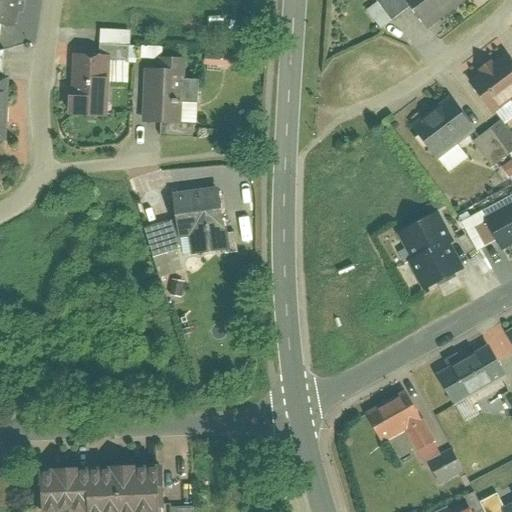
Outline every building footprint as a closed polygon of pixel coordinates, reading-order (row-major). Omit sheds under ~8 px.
[(21,0),(0,0),(0,30),(19,32),(21,0)] [(411,0),(432,28),(469,0),(411,0)] [(511,46),(511,45),(469,78),(497,114),(511,102),(511,46)] [(153,67),(162,67),(162,47),(141,47),(141,58),(153,58),(153,67)] [(240,66),(241,56),(205,55),(205,65),(240,66)] [(115,64),(77,61),(71,125),(109,129),(115,64)] [(11,76),(0,75),(0,147),(11,148),(11,76)] [(185,76),(147,75),(144,133),(183,134),(185,76)] [(457,97),(416,127),(442,161),(482,131),(457,97)] [(511,135),(499,119),(472,141),(494,168),(499,164),(509,177),(511,174),(511,135)] [(225,194),(173,200),(178,237),(189,236),(230,231),(225,194)] [(511,244),(511,206),(491,219),(507,248),(511,244)] [(399,230),(427,287),(472,265),(445,208),(399,230)] [(230,231),(189,236),(192,260),(232,255),(230,231)] [(443,373),(460,403),(511,374),(494,344),(443,373)] [(410,386),(367,410),(387,445),(413,429),(424,448),(440,439),(410,386)] [(457,449),(435,459),(445,481),(467,470),(457,449)] [(167,461),(92,466),(94,511),(96,511),(169,508),(167,461)] [(94,511),(92,466),(47,468),(47,511),(94,511)] [(493,511),(511,511),(511,500),(502,505),(497,493),(487,498),(493,511)] [(481,511),(477,503),(457,511),(481,511)]
